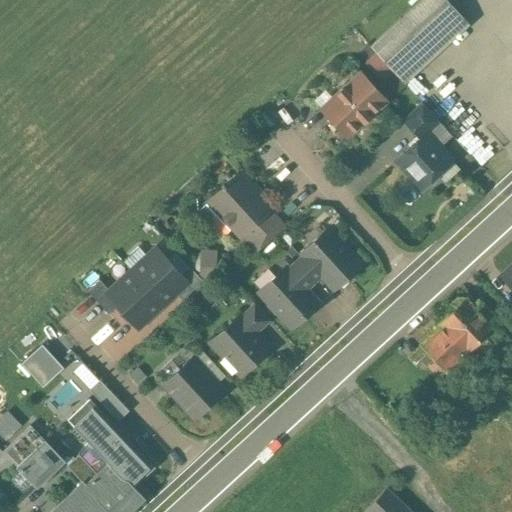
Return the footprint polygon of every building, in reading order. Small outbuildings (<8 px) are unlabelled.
[(436,0),(421,0),(370,47),(377,53),(393,71),(398,76),(457,22),(436,0)] [(384,80),(393,71),(377,53),(367,62),(384,80)] [(369,82),(359,71),(349,81),(359,91),(369,82)] [(387,101),(369,82),(359,91),(349,81),(330,98),(338,107),(328,117),(347,138),(387,101)] [(328,117),(338,107),(330,98),(320,108),(328,117)] [(421,103),(402,120),(419,139),(425,133),(427,134),(439,123),(421,103)] [(450,160),(427,134),(425,133),(419,139),(396,160),(421,187),(423,184),(431,184),(439,177),(440,170),(450,160)] [(271,208),(239,173),(208,202),(220,214),(225,215),(226,214),(232,221),(231,222),(232,227),(240,236),(242,234),(269,210),(271,208)] [(285,228),(269,210),(242,234),(258,252),(285,228)] [(326,230),(302,253),(303,254),(322,275),(335,288),(358,266),(346,253),(347,247),(340,239),(335,239),(326,230)] [(105,292),(118,307),(137,327),(175,292),(186,282),(180,275),(157,249),(151,249),(108,289),(105,292)] [(303,254),(295,262),(314,283),(322,275),(303,254)] [(314,283),(295,262),(286,271),(305,291),(314,283)] [(186,282),(175,292),(185,303),(206,284),(189,267),(180,275),(186,282)] [(511,267),(502,277),(511,287),(511,267)] [(317,304),(305,291),(286,271),(284,269),(260,291),(268,301),(268,306),(275,313),(280,314),(292,327),(317,304)] [(100,280),(87,291),(109,315),(118,307),(105,292),(108,289),(100,280)] [(500,325),(481,302),(474,307),(468,299),(460,298),(453,304),(453,309),(453,310),(440,322),(442,325),(422,343),(448,371),(479,344),(483,348),(497,335),(493,331),(500,325)] [(254,303),(239,317),(255,335),(270,321),(254,303)] [(511,314),(503,323),(511,332),(511,314)] [(268,349),(255,335),(239,317),(238,316),(211,342),(225,357),(222,360),(234,373),(237,371),(241,375),(268,349)] [(28,359),(41,345),(33,338),(20,351),(28,359)] [(24,363),(46,387),(69,365),(46,342),(24,363)] [(201,350),(192,359),(203,371),(212,362),(201,350)] [(222,391),(203,371),(192,359),(164,384),(171,391),(170,393),(185,409),(186,407),(194,417),(222,391)] [(511,433),(496,413),(474,431),(491,452),(511,435),(511,433)] [(16,466),(35,486),(63,461),(44,439),(16,466)] [(74,472),(83,482),(86,485),(109,464),(97,449),(74,472)] [(492,469),(485,461),(467,478),(491,502),(481,511),(511,511),(511,456),(509,453),(492,469)] [(126,511),(142,498),(109,464),(86,485),(83,482),(51,511),(126,511)] [(467,478),(450,495),(467,511),(481,511),(491,502),(467,478)] [(416,511),(390,485),(364,511),(416,511)]
